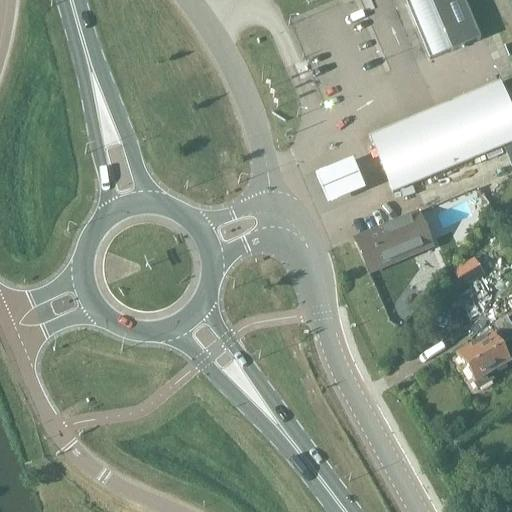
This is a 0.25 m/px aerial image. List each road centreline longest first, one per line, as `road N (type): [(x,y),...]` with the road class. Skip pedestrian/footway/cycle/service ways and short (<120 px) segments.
road 1 (tertiary): [(416,511),(332,355),(313,265)]
road 2 (unclassified): [(172,511),(101,477),(67,446),(13,348)]
road 3 (primary): [(335,499),(200,305)]
road 4 (primary): [(172,328),(335,499)]
road 5 (unclassified): [(271,204),(251,106),(189,0)]
road 6 (primary): [(68,0),(111,213)]
road 7 (primary): [(152,202),(73,0)]
